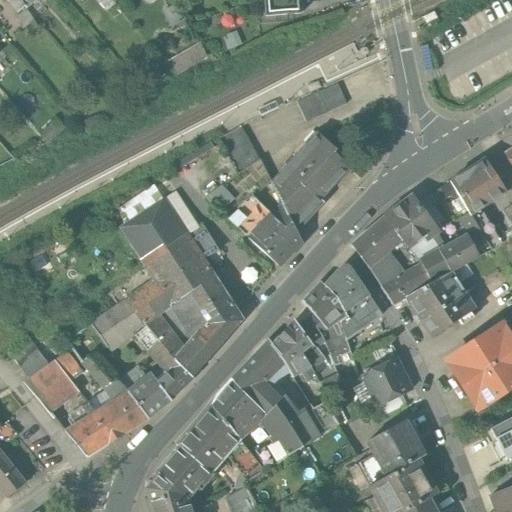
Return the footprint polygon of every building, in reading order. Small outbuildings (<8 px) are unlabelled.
[(20,0),(4,0),(18,14),(26,7),(20,0)] [(36,0),(20,0),(26,7),(27,8),(36,0)] [(264,0),(265,19),(301,17),(299,0),(264,0)] [(34,23),(26,12),(17,19),(25,29),(34,23)] [(337,84),(298,102),(307,122),(347,105),(337,84)] [(56,121),(39,136),(46,144),(64,129),(56,121)] [(240,126),(218,139),(238,175),(259,161),(240,126)] [(318,134),(271,184),(282,206),(295,231),(322,202),(319,200),(349,169),(334,154),(336,152),(318,134)] [(484,160),(450,183),(470,216),(477,229),(489,222),(485,215),(479,213),(507,194),(484,160)] [(252,197),(229,220),(249,239),(271,216),(252,197)] [(434,231),(411,199),(385,218),(401,241),(407,250),(434,231)] [(201,225),(185,235),(163,201),(122,229),(156,281),(157,281),(173,304),(172,305),(173,306),(172,307),(180,320),(186,316),(177,301),(187,295),(201,318),(221,345),(241,323),(202,262),(218,251),(201,225)] [(271,216),(249,239),(279,266),(301,243),(295,231),(282,206),(271,216)] [(470,216),(458,223),(467,238),(471,244),(483,239),(477,229),(470,216)] [(366,234),(351,246),(368,268),(386,254),(401,241),(385,218),(366,234)] [(503,245),(489,222),(477,229),(483,239),(491,252),(503,245)] [(434,231),(407,250),(415,260),(420,257),(423,262),(439,253),(445,250),(434,231)] [(445,250),(439,253),(450,274),(478,259),(471,244),(467,238),(445,250)] [(439,253),(423,262),(420,257),(415,260),(420,268),(431,284),(446,276),(450,274),(439,253)] [(368,268),(382,289),(404,277),(386,254),(368,268)] [(380,317),(348,269),(346,268),(345,267),(343,268),(342,268),(325,287),(339,301),(346,316),(348,319),(341,324),(346,340),(380,317)] [(404,277),(382,289),(393,306),(407,298),(431,284),(420,268),(404,277)] [(431,284),(407,298),(432,338),(475,311),(464,293),(459,296),(446,276),(431,284)] [(156,281),(127,301),(144,324),(146,323),(158,315),(172,305),(173,304),(157,281),(156,281)] [(325,287),(321,283),(303,303),(315,317),(326,330),(327,329),(346,316),(339,301),(325,287)] [(127,301),(65,342),(85,369),(104,389),(117,379),(98,356),(132,333),(148,352),(161,342),(146,323),(144,324),(127,301)] [(179,343),(158,315),(146,323),(161,342),(191,378),(199,370),(188,357),(184,351),(179,343)] [(315,317),(300,329),(308,340),(314,336),(319,333),(320,335),(326,330),(315,317)] [(201,318),(191,324),(191,323),(183,328),(192,342),(184,351),(188,357),(199,370),(221,345),(201,318)] [(300,329),(294,322),(272,346),(270,344),(271,343),(269,341),(267,343),(286,365),(293,377),(300,372),(307,383),(316,378),(315,375),(301,353),(311,345),(308,340),(300,329)] [(511,386),(511,343),(502,328),(448,362),(478,409),(511,386)] [(326,330),(320,335),(327,351),(340,342),(335,333),(331,335),(327,329),(326,330)] [(311,345),(301,353),(315,375),(332,364),(327,351),(320,335),(319,333),(314,336),(317,342),(311,345)] [(314,336),(308,340),(311,345),(317,342),(314,336)] [(29,340),(10,355),(19,367),(38,352),(29,340)] [(191,378),(161,342),(148,352),(168,376),(159,383),(171,401),(192,379),(191,378)] [(83,374),(67,353),(57,343),(44,347),(38,352),(49,366),(54,362),(71,383),(83,374)] [(267,343),(232,380),(250,402),(266,417),(276,407),(280,403),(266,386),(286,365),(267,343)] [(38,352),(19,367),(29,380),(44,370),(49,366),(38,352)] [(396,360),(362,377),(377,407),(378,407),(399,397),(411,391),(396,360)] [(71,383),(54,362),(49,366),(44,370),(67,398),(77,391),(71,383)] [(29,380),(24,384),(47,413),(67,398),(44,370),(29,380)] [(154,376),(143,383),(141,379),(132,385),(134,389),(128,393),(148,420),(171,401),(159,383),(154,376)] [(128,393),(117,379),(104,389),(113,402),(98,412),(96,414),(113,442),(148,420),(128,393)] [(250,402),(232,380),(217,396),(213,406),(212,406),(212,407),(240,442),(266,417),(250,402)] [(399,397),(378,407),(382,417),(403,407),(399,397)] [(325,403),(313,410),(326,434),(339,426),(325,403)] [(98,412),(93,404),(90,407),(94,414),(96,414),(98,412)] [(88,405),(82,409),(89,418),(94,414),(90,407),(88,405)] [(212,408),(179,445),(178,446),(180,448),(158,474),(160,477),(161,477),(188,500),(198,489),(199,490),(228,456),(249,482),(265,473),(240,442),(212,407),(211,407),(212,408)] [(276,407),(266,417),(280,437),(285,433),(283,429),(289,424),(289,423),(276,407)] [(313,410),(289,424),(303,448),(326,434),(313,410)] [(89,418),(65,434),(83,456),(88,457),(113,442),(96,414),(94,414),(89,418)] [(511,418),(490,430),(506,461),(511,458),(511,418)] [(405,422),(366,444),(385,478),(419,459),(423,457),(411,436),(412,435),(405,422)] [(0,456),(0,491),(2,494),(20,480),(0,456)] [(385,478),(368,488),(381,511),(407,511),(426,501),(438,494),(419,459),(385,478)] [(191,511),(188,500),(161,477),(160,477),(147,493),(152,511),(191,511)] [(511,511),(511,487),(491,495),(497,511),(511,511)] [(259,511),(246,489),(226,500),(230,511),(259,511)] [(432,511),(426,501),(407,511),(432,511)]
